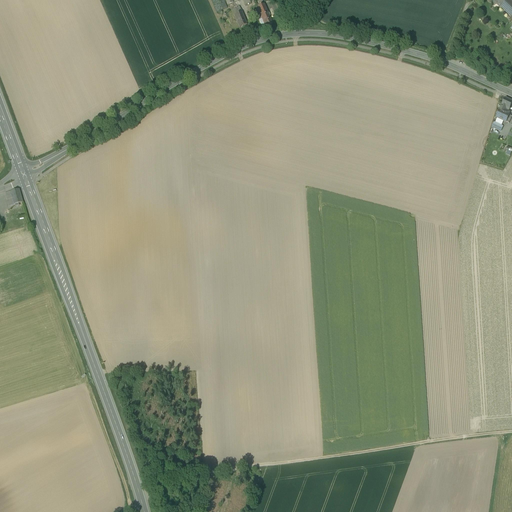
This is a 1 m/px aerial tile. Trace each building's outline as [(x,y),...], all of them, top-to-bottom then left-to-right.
[(227,8),(223,0),(211,0),(216,12),(227,8)] [(511,3),(508,0),(507,0),(500,8),(511,18),(511,16),(511,3)] [(264,4),(257,7),(261,16),(268,13),(264,4)] [(239,7),(232,10),(234,16),(242,12),(239,7)] [(247,25),(242,12),(234,16),(239,28),(247,25)] [(268,13),(261,16),(262,19),(264,24),(265,26),(272,23),(268,13)] [(511,101),(505,98),(502,106),(500,111),(500,110),(496,118),(506,122),(509,115),(508,115),(509,113),(505,111),(506,108),(509,110),(511,103),(511,101)] [(503,127),(494,123),(492,127),(501,131),(503,127)] [(19,190),(5,194),(9,207),(22,203),(19,190)]
